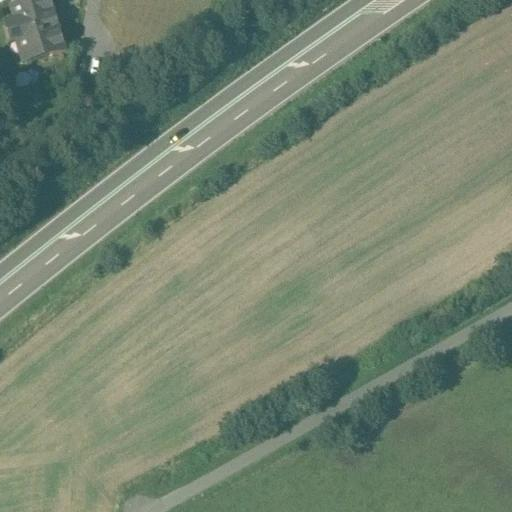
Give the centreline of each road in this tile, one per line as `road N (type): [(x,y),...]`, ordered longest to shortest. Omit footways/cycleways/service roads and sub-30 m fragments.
road 1 (trunk): [(388,0),(142,180),(0,296)]
road 2 (unclassified): [(511,309),(154,511)]
